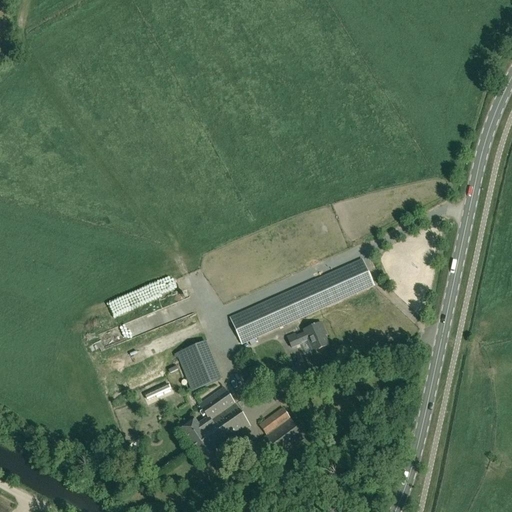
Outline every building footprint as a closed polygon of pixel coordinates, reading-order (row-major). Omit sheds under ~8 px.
[(362,260),(274,299),(230,319),(242,345),(374,287),(362,260)] [(189,290),(196,287),(191,274),(183,277),(189,290)] [(86,324),(75,328),(78,335),(101,325),(98,317),(85,322),(86,324)] [(295,335),(287,338),(291,348),(308,341),(313,352),(328,346),(322,331),(324,330),(321,324),(304,331),(305,333),(296,337),(295,335)] [(177,356),(192,393),(222,381),(207,344),(177,356)] [(253,351),(246,354),(254,372),(262,368),(253,351)] [(147,401),(170,390),(168,384),(145,395),(147,401)] [(195,420),(180,430),(205,466),(220,456),(216,450),(250,427),(223,389),(198,406),(207,418),(198,425),(195,420)] [(305,440),(284,409),(259,426),(266,436),(259,441),(273,462),(305,440)] [(275,480),(283,494),(298,486),(290,472),(275,480)] [(0,511),(12,511),(13,511),(0,502),(0,511)]
